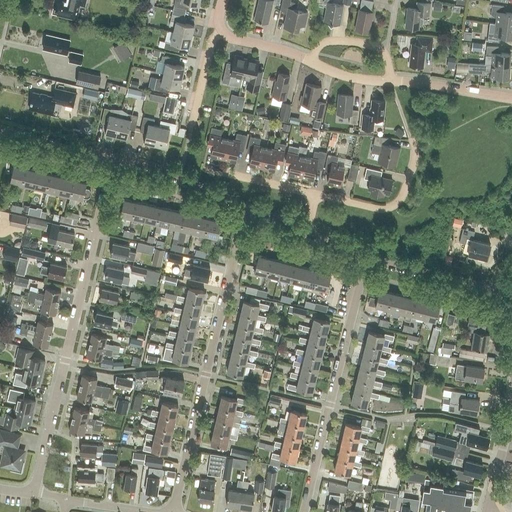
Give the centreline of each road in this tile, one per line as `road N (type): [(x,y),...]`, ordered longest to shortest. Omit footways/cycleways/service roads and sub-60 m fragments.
road 1 (residential): [(34,494),(113,159)]
road 2 (residential): [(173,511),(246,208)]
road 3 (residential): [(304,511),(367,258)]
road 4 (residential): [(316,194),(377,209),(394,205),(409,179),(410,139)]
road 5 (unclassified): [(511,295),(367,258)]
road 6 (unclassified): [(246,208),(113,159)]
road 7 (residential): [(511,98),(391,82)]
